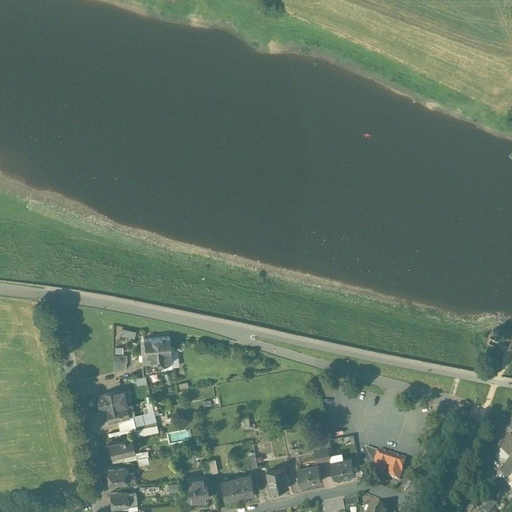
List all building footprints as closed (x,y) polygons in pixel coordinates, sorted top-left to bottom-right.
[(134,337),(136,331),(122,328),(120,334),(134,337)] [(169,336),(156,338),(158,361),(158,364),(171,363),(169,336)] [(156,338),(143,339),(144,341),(140,341),(142,362),(158,361),(156,338)] [(158,361),(142,362),(143,374),(143,375),(159,371),(159,370),(158,364),(158,361)] [(122,390),(103,394),(97,395),(100,410),(105,409),(125,405),(122,390)] [(131,404),(126,405),(129,417),(131,417),(131,416),(134,416),(131,404)] [(125,405),(105,409),(108,422),(117,420),(129,417),(126,405),(125,405)] [(134,416),(131,416),(131,417),(133,423),(149,419),(151,426),(156,425),(153,411),(148,412),(134,416)] [(248,415),(240,417),(242,427),(250,426),(248,415)] [(129,417),(117,420),(120,431),(127,429),(134,429),(133,423),(131,417),(129,417)] [(149,419),(133,423),(134,429),(134,430),(136,430),(151,426),(149,419)] [(151,426),(136,430),(137,436),(157,432),(156,425),(151,426)] [(122,439),(108,442),(111,457),(122,454),(135,452),(131,437),(124,439),(124,438),(122,439)] [(329,439),(320,441),(321,447),(324,460),(331,459),(328,445),(331,445),(329,439)] [(321,447),(314,448),(316,461),(324,460),(321,447)] [(379,452),(365,448),(361,461),(375,466),(379,452)] [(406,460),(379,451),(379,452),(375,466),(372,472),(399,481),(406,460)] [(135,452),(122,454),(123,461),(136,459),(135,452)] [(122,454),(111,457),(112,463),(123,461),(122,454)] [(256,455),(249,457),(251,468),(258,466),(256,455)] [(352,457),(330,461),(334,478),(355,473),(352,457)] [(215,459),(207,460),(210,472),(210,473),(217,471),(215,459)] [(207,460),(201,461),(204,473),(210,472),(207,460)] [(318,464),(297,468),(300,484),(322,480),(318,464)] [(508,480),(511,475),(511,474),(504,466),(499,472),(508,480)] [(125,467),(107,469),(109,483),(126,482),(126,481),(134,481),(134,473),(125,473),(125,467)] [(284,467),(267,471),(271,490),(288,487),(284,467)] [(251,474),(236,478),(240,496),(255,493),(251,474)] [(205,476),(185,478),(188,501),(207,499),(206,490),(207,490),(207,485),(206,485),(205,476)] [(236,478),(220,481),(224,499),(240,496),(236,478)] [(155,485),(141,487),(142,495),(156,493),(155,485)] [(126,491),(110,493),(111,507),(121,506),(128,505),(127,503),(136,502),(135,493),(126,494),(126,491)] [(357,498),(345,501),(346,508),(359,505),(357,498)] [(343,501),(323,505),(325,511),(342,511),(345,511),(343,501)] [(488,501),(478,511),(479,511),(488,511),(494,507),(488,501)]
